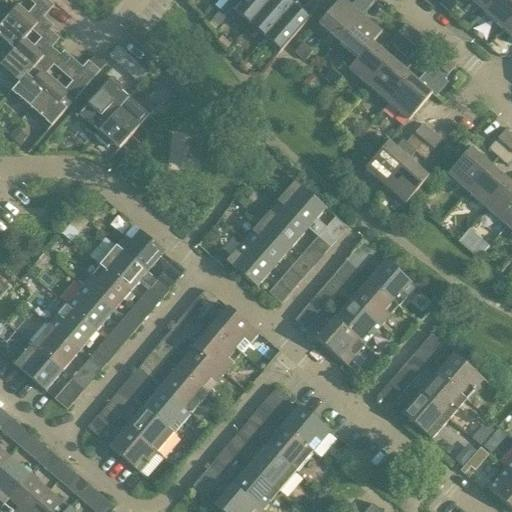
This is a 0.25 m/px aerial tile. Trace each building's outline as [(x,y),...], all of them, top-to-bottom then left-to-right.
[(0,26),(0,38),(13,50),(14,51),(24,39),(25,40),(54,6),(46,0),(40,0),(27,15),(18,6),(0,26)] [(250,26),(272,0),(244,0),(234,12),(250,26)] [(286,0),(272,0),(250,26),(266,39),(293,8),(285,2),(286,0)] [(311,17),(319,7),(312,2),(313,0),(308,1),(298,13),(293,8),(266,39),(280,52),(311,17)] [(338,44),(361,16),(342,0),(339,0),(317,26),(338,44)] [(442,0),(438,5),(448,14),(456,5),(451,0),(442,0)] [(466,0),(483,14),(495,0),(466,0)] [(511,19),(511,0),(495,0),(483,14),(502,31),(511,19)] [(338,44),(356,60),(357,61),(372,44),(381,33),(361,16),(338,44)] [(511,19),(502,31),(511,39),(511,19)] [(142,49),(152,38),(133,22),(124,32),(142,49)] [(399,52),(416,33),(406,24),(389,44),(399,52)] [(0,65),(0,67),(19,83),(19,84),(51,47),(51,48),(59,39),(49,30),(34,48),(25,40),(24,39),(14,51),(13,50),(0,65)] [(416,33),(399,52),(408,60),(425,41),(416,33)] [(303,62),(311,53),(301,44),(293,53),(303,62)] [(357,61),(356,60),(348,70),(368,88),(391,61),(372,44),(357,61)] [(31,111),(56,81),(47,74),(62,57),(51,48),(51,47),(19,84),(19,83),(10,93),(31,111)] [(407,122),(431,95),(436,100),(448,85),(443,81),(455,67),(445,58),(432,73),(425,74),(417,83),(411,78),(387,105),(407,122)] [(31,111),(50,128),(90,82),(99,72),(88,61),(79,72),(80,73),(65,90),(56,81),(31,111)] [(411,78),(391,61),(368,88),(387,105),(411,78)] [(334,88),(341,79),(332,70),(323,79),(334,88)] [(193,83),(187,78),(177,91),(182,95),(193,83)] [(81,126),(94,138),(128,99),(118,90),(110,100),(99,91),(78,115),(85,121),(81,126)] [(128,99),(94,138),(107,149),(111,144),(118,150),(139,126),(130,117),(138,108),(128,99)] [(415,152),(432,132),(422,125),(405,144),(415,152)] [(498,158),(511,141),(511,136),(505,130),(488,150),(498,158)] [(432,132),(415,152),(424,160),(433,150),(441,141),(439,139),(432,132)] [(511,160),(511,141),(498,158),(507,166),(511,160)] [(364,170),(384,187),(408,160),(388,142),(372,161),(363,153),(357,160),(365,168),(364,170)] [(467,193),(490,167),(470,148),(446,175),(467,193)] [(278,168),(265,156),(254,168),(268,180),(278,168)] [(428,177),(408,160),(384,187),(404,205),(428,177)] [(509,183),(490,167),(467,193),(486,210),(509,183)] [(308,230),(317,238),(323,231),(325,228),(316,220),(326,210),(291,180),(274,200),(308,230)] [(511,221),(511,185),(509,183),(486,210),(507,227),(511,221)] [(274,200),(257,219),(291,249),(308,230),(274,200)] [(240,239),(274,269),(291,249),(257,219),(240,239)] [(112,243),(148,274),(164,254),(129,223),(112,243)] [(317,238),(329,248),(335,241),(323,231),(317,238)] [(324,255),(329,248),(317,238),(311,244),(324,255)] [(257,289),(274,269),(240,239),(223,259),(257,289)] [(148,274),(112,243),(95,264),(130,294),(141,282),(150,289),(156,282),(147,274),(148,274)] [(362,243),(356,250),(369,260),(375,253),(362,243)] [(366,280),(401,310),(418,290),(384,260),(366,280)] [(78,283),(113,314),(130,294),(95,264),(78,283)] [(283,277),(295,287),(301,280),(289,270),(283,277)] [(156,282),(168,292),(174,286),(162,275),(156,282)] [(329,282),(341,292),(346,286),(334,275),(329,282)] [(295,287),(283,277),(277,283),(289,294),(295,287)] [(384,330),(401,310),(366,280),(349,300),(384,330)] [(0,299),(8,289),(0,282),(0,299)] [(168,292),(156,282),(150,289),(162,299),(168,292)] [(341,292),(329,282),(322,289),(335,299),(341,292)] [(96,333),(113,314),(78,283),(61,303),(96,333)] [(208,292),(207,292),(203,293),(199,297),(211,308),(217,301),(208,292)] [(332,319),(367,349),(384,330),(349,300),(332,319)] [(44,323),(79,353),(96,333),(61,303),(44,323)] [(210,327),(244,357),(262,337),(227,307),(210,327)] [(300,314),(294,321),(306,332),(312,325),(300,314)] [(122,321),(134,332),(140,325),(128,315),(122,321)] [(349,369),(367,349),(332,319),(315,339),(349,369)] [(134,332),(122,321),(116,328),(128,339),(134,332)] [(62,373),(79,353),(44,323),(27,343),(62,373)] [(171,329),(184,340),(189,334),(177,323),(171,329)] [(210,327),(193,348),(227,377),(244,357),(210,327)] [(184,340),(171,329),(165,336),(177,347),(184,340)] [(437,353),(443,346),(431,335),(424,342),(437,353)] [(62,373),(27,343),(11,362),(46,392),(62,373)] [(176,367),(211,397),(227,377),(193,348),(176,367)] [(88,361),(100,372),(106,365),(94,354),(88,361)] [(434,374),(469,404),(486,384),(452,354),(434,374)] [(94,378),(100,372),(88,361),(82,368),(94,378)] [(137,369),(150,380),(155,373),(143,362),(137,369)] [(194,417),(211,397),(176,367),(159,388),(194,417)] [(396,375),(408,386),(415,379),(402,368),(396,375)] [(150,380),(137,369),(132,376),(143,387),(150,380)] [(452,423),(469,404),(434,374),(417,393),(452,423)] [(408,386),(396,375),(390,381),(403,392),(408,386)] [(159,388),(142,408),(177,437),(194,417),(159,388)] [(282,406),(288,399),(276,388),(270,395),(282,406)] [(72,404),(60,393),(54,400),(66,411),(72,404)] [(434,443),(452,423),(417,393),(400,413),(434,443)] [(103,409),(116,419),(121,413),(109,402),(103,409)] [(297,406),(280,426),(315,456),(332,435),(297,406)] [(125,427),(160,457),(177,437),(142,408),(125,427)] [(116,419),(103,409),(98,416),(110,426),(116,419)] [(248,421),(242,428),(254,439),(260,432),(248,421)] [(280,426),(263,446),(298,476),(315,456),(280,426)] [(144,476),(160,457),(125,427),(109,447),(144,476)] [(254,439),(242,428),(236,435),(249,445),(254,439)] [(19,448),(30,435),(22,429),(12,441),(19,448)] [(36,441),(30,435),(19,448),(26,453),(36,441)] [(246,466),(281,496),(298,476),(263,446),(246,466)] [(0,470),(10,458),(0,449),(0,470)] [(511,476),(511,452),(501,466),(511,476)] [(0,470),(0,509),(0,510),(30,475),(10,458),(0,470)] [(209,467),(221,478),(227,471),(214,461),(209,467)] [(58,481),(69,469),(62,463),(51,475),(58,481)] [(260,511),(267,511),(281,496),(246,466),(230,485),(260,511)] [(511,476),(501,466),(484,485),(511,509),(511,476)] [(221,478),(209,467),(203,474),(215,485),(221,478)] [(75,475),(69,469),(58,481),(65,487),(75,475)] [(2,511),(32,511),(49,492),(30,475),(0,510),(2,511)] [(260,511),(230,485),(212,506),(219,511),(260,511)] [(66,511),(69,509),(49,492),(32,511),(66,511)] [(91,509),(93,511),(101,511),(109,503),(101,497),(91,509)] [(109,503),(101,511),(111,511),(115,509),(109,503)]
